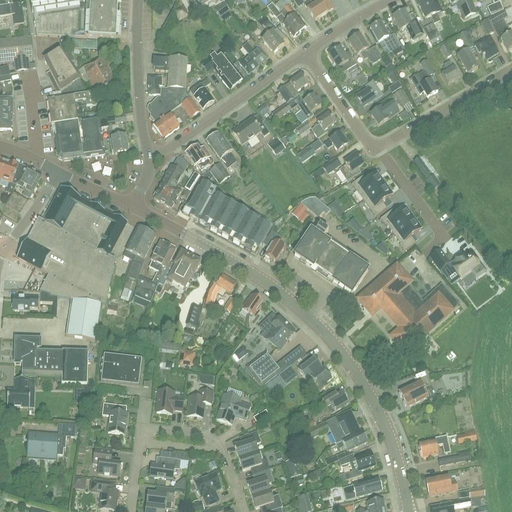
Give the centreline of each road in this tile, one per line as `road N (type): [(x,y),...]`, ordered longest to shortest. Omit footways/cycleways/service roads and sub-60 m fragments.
road 1 (tertiary): [(409,511),(387,430),(340,350),(274,286),(130,205)]
road 2 (residential): [(148,152),(166,149),(303,53)]
road 3 (residential): [(511,69),(371,149)]
road 4 (residential): [(243,511),(230,469),(206,432),(140,426)]
road 5 (residential): [(148,152),(138,101),(138,0)]
